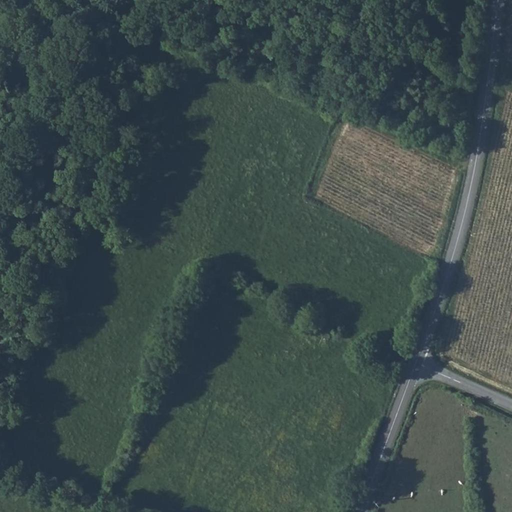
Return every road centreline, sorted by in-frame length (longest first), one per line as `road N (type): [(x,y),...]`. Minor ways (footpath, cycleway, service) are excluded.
road 1 (tertiary): [(498,0),(470,193),(417,364)]
road 2 (tertiary): [(417,364),(360,511)]
